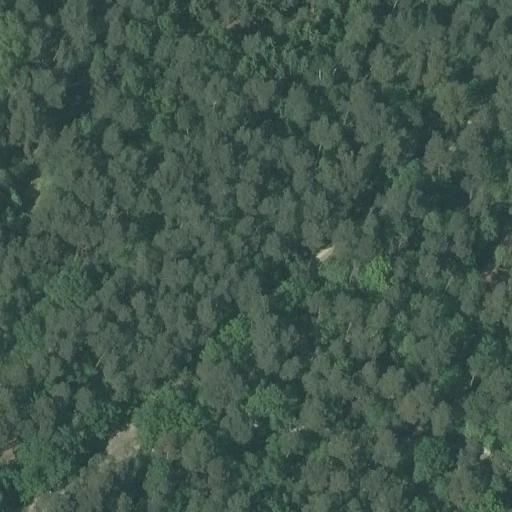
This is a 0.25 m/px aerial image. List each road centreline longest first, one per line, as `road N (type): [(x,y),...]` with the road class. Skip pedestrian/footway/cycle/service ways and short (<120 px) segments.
road 1 (track): [(511,93),(139,422),(114,446),(105,482)]
road 2 (track): [(511,470),(304,438),(242,440),(105,482)]
